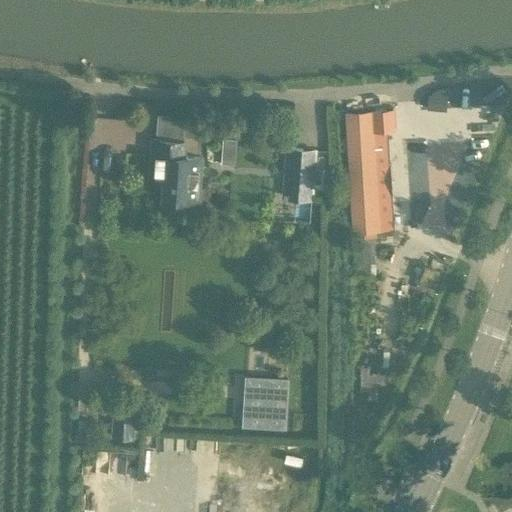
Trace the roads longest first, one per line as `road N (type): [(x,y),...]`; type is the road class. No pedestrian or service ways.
road 1 (unclassified): [(0,70),(110,90),(240,95),(369,89),(511,69)]
road 2 (secondary): [(415,511),(511,276)]
